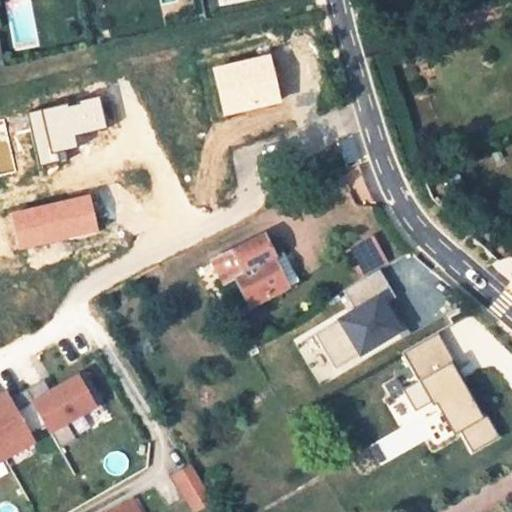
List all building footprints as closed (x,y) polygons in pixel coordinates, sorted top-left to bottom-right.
[(249,307),(297,282),(281,251),(273,255),(263,235),(213,262),(224,283),(234,278),(239,289),(248,305),(249,307)] [(357,247),(371,271),(385,262),(372,239),(357,247)] [(400,309),(382,276),(354,291),(364,309),(352,315),(359,329),(372,322),(373,324),(400,309)] [(235,311),(248,305),(239,289),(227,295),(235,311)] [(440,333),(407,349),(461,455),(493,439),(440,333)] [(31,392),(44,430),(96,412),(83,375),(31,392)] [(415,406),(429,399),(420,381),(405,388),(415,406)] [(65,470),(109,444),(104,436),(60,461),(65,470)] [(169,505),(203,486),(193,468),(159,487),(169,505)] [(0,511),(11,511),(0,491),(0,511)] [(145,511),(138,500),(132,503),(137,511),(145,511)] [(137,511),(132,503),(116,511),(137,511)]
